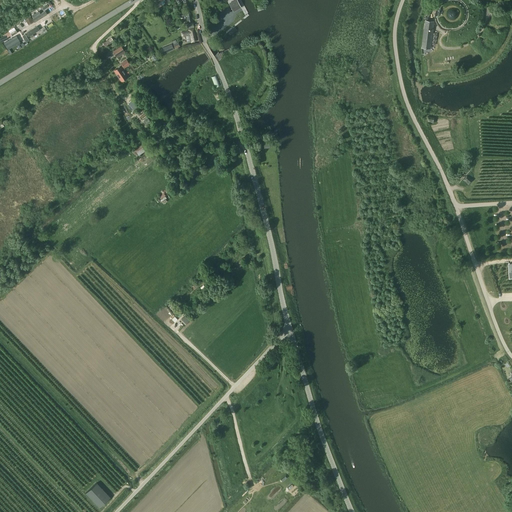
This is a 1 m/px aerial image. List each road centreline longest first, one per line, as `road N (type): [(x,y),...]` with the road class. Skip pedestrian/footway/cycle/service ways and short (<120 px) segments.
road 1 (unclassified): [(289,329),(252,171),(195,0)]
road 2 (unclassified): [(116,511),(289,329)]
road 3 (track): [(403,0),(395,27),(401,84),(455,207)]
road 4 (unclassified): [(351,511),(289,329)]
road 5 (tertiary): [(0,83),(138,0)]
road 6 (track): [(455,207),(511,356)]
